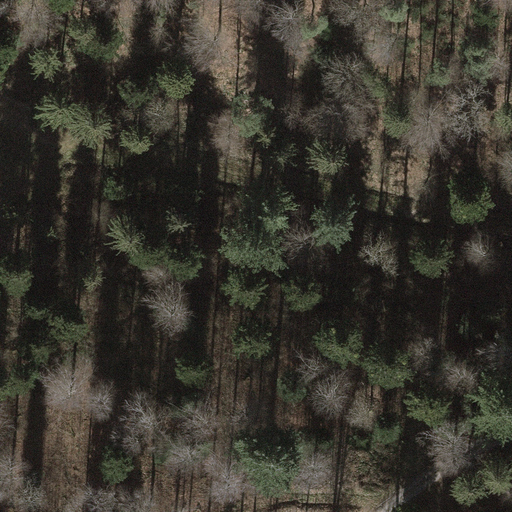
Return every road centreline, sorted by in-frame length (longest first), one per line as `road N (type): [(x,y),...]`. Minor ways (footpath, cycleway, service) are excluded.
road 1 (track): [(511,223),(70,134),(0,99)]
road 2 (track): [(511,435),(463,457),(386,511)]
